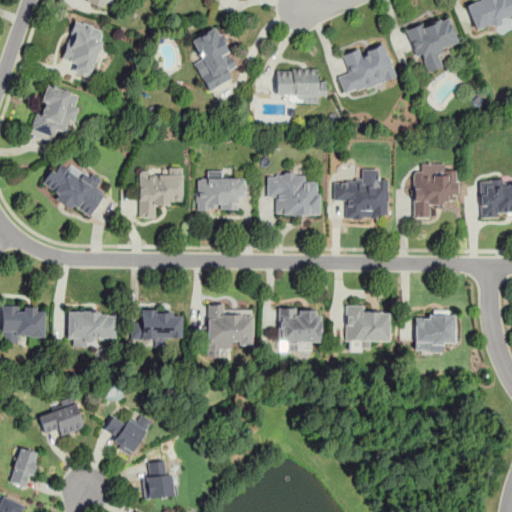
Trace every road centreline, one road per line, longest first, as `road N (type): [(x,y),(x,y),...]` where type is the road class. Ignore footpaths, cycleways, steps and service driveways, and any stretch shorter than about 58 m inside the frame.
road 1 (residential): [(26,0),(0,77),(8,237),(74,258),(511,264)]
road 2 (residential): [(487,264),(489,313),(511,381)]
